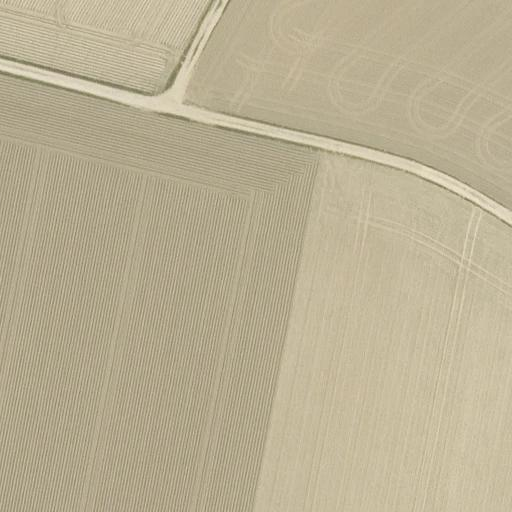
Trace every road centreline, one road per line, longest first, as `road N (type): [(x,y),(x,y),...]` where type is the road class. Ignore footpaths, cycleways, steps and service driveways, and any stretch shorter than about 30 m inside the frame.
road 1 (track): [(0,69),(421,172),(511,217)]
road 2 (track): [(158,111),(218,0)]
